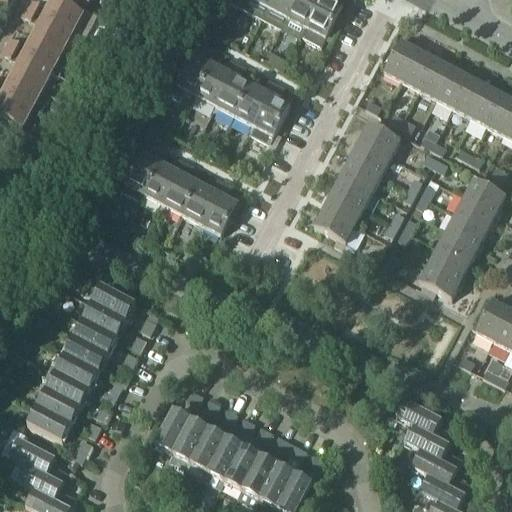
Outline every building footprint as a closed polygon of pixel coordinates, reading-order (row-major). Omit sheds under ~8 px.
[(95,0),(70,0),(90,10),(95,0)] [(249,5),(251,0),(225,0),(224,4),(244,15),(249,5)] [(251,0),(249,5),(265,13),(263,17),(266,19),(275,0),(251,0)] [(275,0),(266,19),(269,20),(271,16),(287,25),(300,0),(275,0)] [(300,0),(287,25),(303,34),(301,37),(305,39),(325,0),(300,0)] [(334,0),(325,0),(305,39),(303,43),(321,53),(343,13),(331,6),(334,0)] [(74,40),(75,38),(85,43),(97,21),(86,15),(83,20),(52,4),(47,15),(41,12),(36,20),(74,40)] [(36,20),(26,15),(21,24),(38,32),(32,42),(64,59),(74,40),(36,20)] [(10,45),(6,53),(22,61),(54,78),(64,59),(32,42),(26,54),(10,45)] [(401,49),(384,80),(401,89),(418,58),(401,49)] [(200,51),(175,97),(172,102),(192,113),(197,103),(198,104),(214,72),(203,65),(208,55),(200,51)] [(22,61),(6,53),(1,63),(17,72),(12,81),(44,97),(54,78),(22,61)] [(419,98),(435,67),(418,58),(401,89),(419,98)] [(198,104),(213,112),(211,116),(214,118),(239,71),(230,67),(225,77),(214,72),(198,104)] [(436,107),(452,76),(435,67),(419,98),(436,107)] [(214,118),(216,119),(219,115),(235,123),(252,91),(241,85),(246,75),(239,71),(214,118)] [(453,117),(470,85),(452,76),(436,107),(453,117)] [(0,88),(0,98),(34,116),(44,97),(12,81),(6,92),(0,88)] [(470,126),(487,94),(470,85),(453,117),(470,126)] [(251,132),(249,136),(252,138),(277,91),(269,87),(263,97),(252,91),(235,123),(251,132)] [(277,91),(252,138),(250,143),(269,153),(291,112),(279,105),(284,95),(277,91)] [(487,135),(504,103),(487,94),(470,126),(487,135)] [(0,98),(0,123),(24,135),(34,116),(0,98)] [(504,144),(511,129),(511,107),(504,103),(487,135),(504,144)] [(378,121),(382,113),(370,107),(366,115),(378,121)] [(400,133),(404,125),(393,120),(389,128),(400,133)] [(404,125),(400,133),(412,139),(416,131),(404,125)] [(400,148),(369,132),(360,149),(391,165),(400,148)] [(429,157),(431,158),(436,149),(424,143),(420,152),(429,157)] [(351,166),(382,182),(391,165),(360,149),(351,166)] [(442,163),(447,154),(436,149),(431,158),(440,162),(442,163)] [(123,197),(124,197),(123,200),(140,209),(144,202),(145,203),(162,171),(150,164),(155,154),(147,150),(123,197)] [(462,156),(458,164),(469,169),(473,162),(462,156)] [(440,162),(431,158),(429,157),(422,170),(433,176),(438,167),(440,162)] [(473,162),(469,169),(480,175),(484,168),(473,162)] [(145,203),(161,211),(159,215),(162,217),(186,170),(178,166),(173,176),(162,171),(145,203)] [(342,183),(373,199),(382,182),(351,166),(342,183)] [(448,173),(438,167),(433,176),(443,182),(448,173)] [(162,217),(164,218),(167,214),(183,223),(200,191),(188,185),(194,174),(186,170),(162,217)] [(508,180),(496,173),(492,181),(504,188),(508,180)] [(333,200),(364,216),(373,199),(342,183),(333,200)] [(422,189),(415,185),(409,196),(416,201),(422,189)] [(183,223),(199,231),(197,235),(200,237),(225,190),(216,186),(211,196),(200,191),(183,223)] [(505,203),(474,187),(465,205),(498,223),(501,217),(498,216),(505,203)] [(200,237),(203,238),(205,234),(222,243),(238,211),(227,205),(232,194),(225,190),(200,237)] [(436,196),(428,192),(422,203),(430,207),(436,196)] [(403,207),(411,211),(416,201),(409,196),(403,207)] [(324,217),(355,234),(364,216),(333,200),(324,217)] [(416,214),(424,218),(430,207),(422,203),(416,214)] [(498,223),(465,205),(456,221),(487,238),(493,226),(496,228),(498,223)] [(315,234),(345,251),(355,234),(324,217),(315,234)] [(405,223),(397,219),(390,231),(398,235),(405,223)] [(487,238),(456,221),(447,238),(481,256),(484,251),(481,249),(487,238)] [(418,230),(410,226),(404,237),(412,241),(418,230)] [(385,241),(393,245),(398,235),(390,231),(385,241)] [(398,248),(406,252),(412,241),(404,237),(398,248)] [(481,256),(447,238),(438,255),(469,272),(475,260),(478,262),(481,256)] [(379,253),(372,264),(370,269),(378,274),(387,257),(379,253)] [(469,272),(438,255),(429,272),(463,290),(466,285),(463,284),(469,272)] [(392,260),(386,272),(383,276),(391,281),(400,264),(392,260)] [(463,290),(429,272),(419,290),(451,307),(458,294),(461,295),(463,290)] [(93,311),(127,330),(137,311),(103,292),(93,311)] [(491,308),(476,336),(475,340),(492,349),(508,317),(491,308)] [(127,330),(93,311),(84,329),(118,347),(127,330)] [(511,319),(508,317),(492,349),(509,358),(511,351),(511,319)] [(147,325),(141,337),(150,342),(156,330),(147,325)] [(118,347),(84,329),(75,346),(109,364),(118,347)] [(147,347),(138,342),(132,354),(141,359),(147,347)] [(109,364),(75,346),(66,363),(100,382),(109,364)] [(138,365),(129,360),(122,371),(132,376),(138,365)] [(65,365),(58,361),(49,377),(91,399),(100,382),(66,363),(65,365)] [(475,369),(463,363),(459,371),(471,377),(475,369)] [(493,389),(505,395),(511,381),(511,377),(501,372),(497,381),(493,389)] [(487,376),(483,384),(493,389),(497,381),(487,376)] [(39,396),(46,400),(47,398),(82,417),(91,399),(49,377),(39,396)] [(129,382),(119,377),(113,389),(123,394),(129,382)] [(110,394),(108,399),(101,395),(97,403),(113,411),(120,399),(110,394)] [(47,398),(46,400),(38,415),(73,434),(82,417),(47,398)] [(192,398),(187,407),(199,413),(204,404),(192,398)] [(407,406),(398,423),(414,431),(452,451),(457,440),(440,431),(443,425),(407,406)] [(209,407),(205,416),(216,422),(221,413),(209,407)] [(101,412),(99,416),(93,412),(89,421),(104,429),(111,417),(101,412)] [(29,432),(64,450),(73,434),(38,415),(29,432)] [(227,416),(222,425),(234,431),(239,422),(227,416)] [(157,452),(174,461),(192,427),(175,418),(157,452)] [(244,425),(239,434),(251,440),(256,431),(244,425)] [(174,461),(169,470),(186,479),(191,470),(192,470),(209,436),(192,427),(174,461)] [(102,434),(92,429),(86,441),(95,446),(102,434)] [(405,448),(422,457),(459,476),(465,465),(449,456),(452,451),(414,431),(405,448)] [(261,434),(257,443),(268,449),(273,440),(261,434)] [(192,470),(207,478),(209,479),(227,445),(209,436),(192,470)] [(21,445),(12,462),(28,471),(65,490),(71,480),(54,471),(58,464),(30,449),(32,444),(24,440),(21,445)] [(279,443),(274,452),(286,458),(291,449),(279,443)] [(236,450),(227,445),(209,479),(207,478),(202,488),(220,498),(225,488),(226,488),(244,454),(236,450)] [(92,452),(83,447),(73,466),(83,471),(92,452)] [(296,452),(291,461),(303,468),(308,458),(296,452)] [(244,497),(261,463),(244,454),(226,488),(244,497)] [(422,457),(413,474),(430,482),(467,501),(473,491),(456,482),(459,476),(422,457)] [(325,468),(313,461),(308,470),(320,477),(325,468)] [(261,506),(279,472),(261,463),(244,497),(261,506)] [(28,471),(19,487),(35,496),(66,511),(74,511),(78,505),(62,496),(65,490),(28,471)] [(271,511),(280,511),(296,481),(279,472),(261,506),(271,511)] [(296,481),(280,511),(303,511),(315,491),(296,481)] [(415,510),(418,511),(435,511),(438,507),(446,511),(472,511),(464,507),(467,501),(430,482),(415,510)] [(66,511),(35,496),(27,511),(66,511)]
